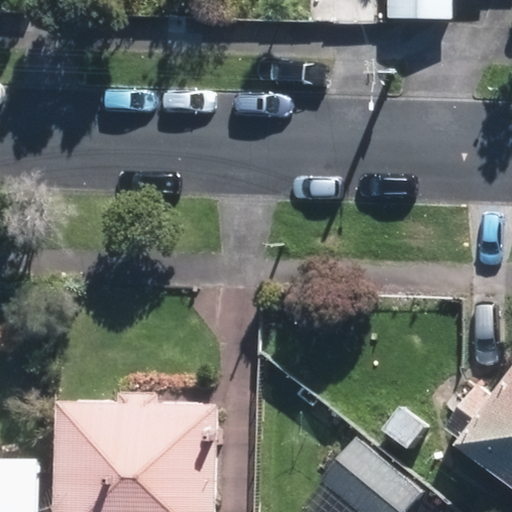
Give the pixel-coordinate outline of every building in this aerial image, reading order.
[(388,0),(388,24),(448,25),(449,0),(388,0)] [(511,503),(511,366),(487,399),(469,386),(452,410),(468,422),(444,453),(511,503)] [(49,511),(217,511),(219,410),(155,409),(155,397),(119,396),(118,408),(52,407),(49,511)] [(423,429),(398,409),(380,431),(404,451),(423,429)] [(403,511),(420,493),(355,440),(319,483),(354,511),(403,511)] [(0,511),(35,511),(37,462),(0,461),(0,511)]
